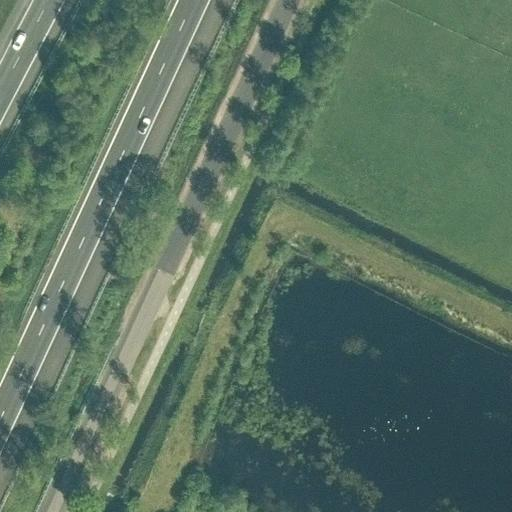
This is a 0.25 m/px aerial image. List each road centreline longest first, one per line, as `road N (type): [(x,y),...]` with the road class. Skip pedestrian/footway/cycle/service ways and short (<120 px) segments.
road 1 (secondary): [(51,511),(287,0)]
road 2 (motorway): [(0,417),(192,0)]
